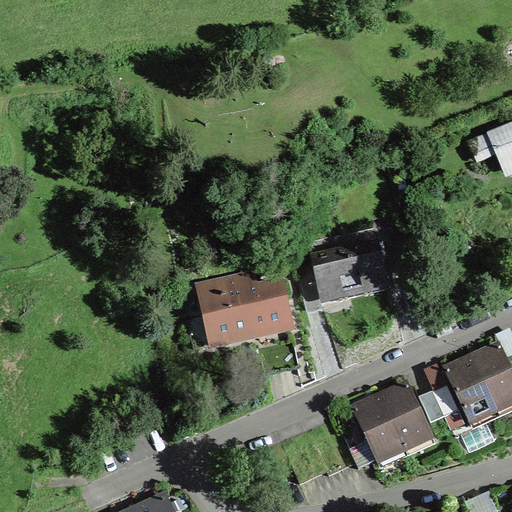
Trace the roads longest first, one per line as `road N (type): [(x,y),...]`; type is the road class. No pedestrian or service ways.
road 1 (residential): [(191,454),(511,310)]
road 2 (residential): [(511,468),(342,511)]
